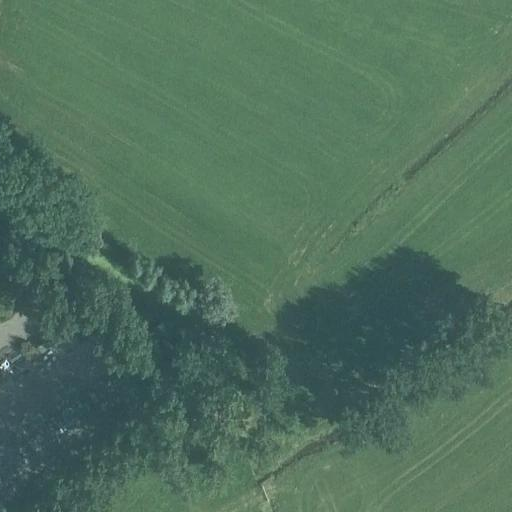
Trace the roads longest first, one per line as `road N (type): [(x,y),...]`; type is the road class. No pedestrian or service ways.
road 1 (track): [(193,511),(187,479),(200,448),(254,424),(295,385)]
road 2 (track): [(340,473),(256,493),(222,511)]
